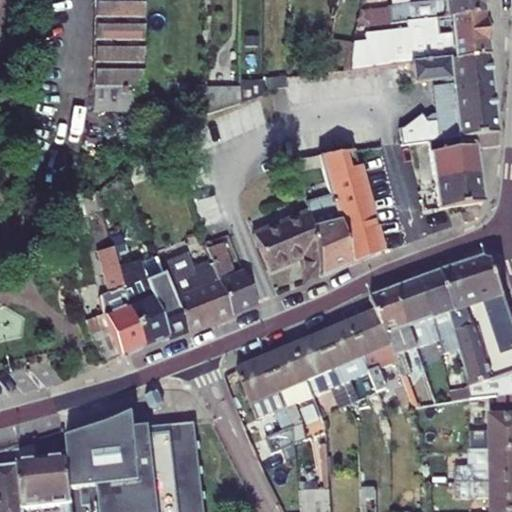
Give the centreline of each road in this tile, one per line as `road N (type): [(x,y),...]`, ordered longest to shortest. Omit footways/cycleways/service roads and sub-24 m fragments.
road 1 (tertiary): [(511,228),(418,259),(197,355)]
road 2 (tertiary): [(197,355),(0,421)]
road 3 (residential): [(197,355),(274,511)]
